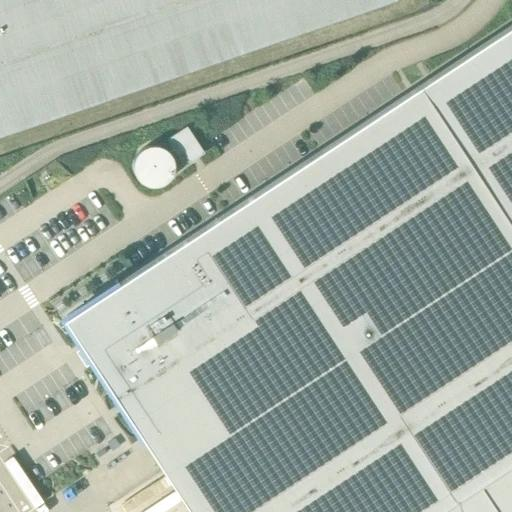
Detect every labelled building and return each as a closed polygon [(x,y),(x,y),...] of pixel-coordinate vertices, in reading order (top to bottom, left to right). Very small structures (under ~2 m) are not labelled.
[(0,0),(0,133),(386,0),(0,0)] [(511,23),(420,84),(511,223),(511,23)] [(116,283),(63,318),(85,351),(81,353),(82,354),(85,352),(94,364),(87,369),(88,370),(95,365),(144,441),(141,443),(142,445),(145,443),(190,511),(511,511),(511,223),(420,84),(119,282),(116,278),(114,280),(116,283)] [(186,126),(166,139),(184,166),(204,153),(186,126)] [(129,158),(128,167),(131,176),(137,183),(145,188),(154,189),(163,186),(171,180),(175,172),(176,162),(173,153),(167,146),(159,142),(149,141),(140,144),(133,150),(129,158)] [(115,439),(107,443),(112,451),(119,446),(115,439)] [(105,448),(96,454),(98,458),(108,452),(105,448)]
